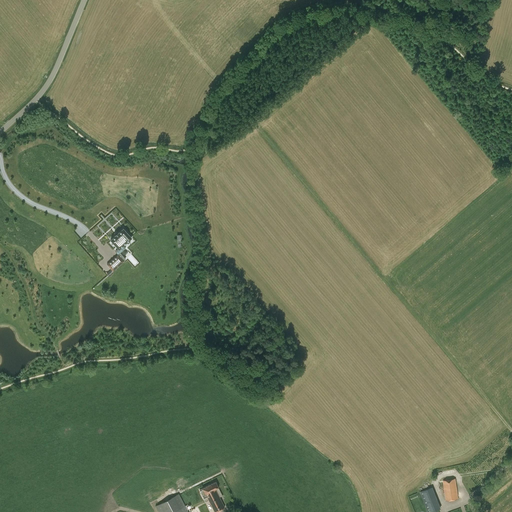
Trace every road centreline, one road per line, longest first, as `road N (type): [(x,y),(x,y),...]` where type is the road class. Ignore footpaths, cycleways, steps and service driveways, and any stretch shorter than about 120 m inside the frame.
road 1 (track): [(352,239),(511,431)]
road 2 (unclassified): [(0,131),(43,90),(84,0)]
road 3 (track): [(98,249),(69,218),(16,193),(0,161)]
